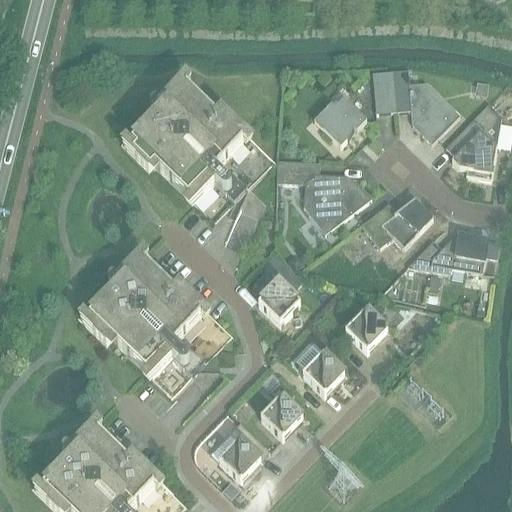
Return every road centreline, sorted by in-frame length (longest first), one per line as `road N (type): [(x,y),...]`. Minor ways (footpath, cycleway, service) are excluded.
road 1 (residential): [(185,459),(246,376),(252,355),(235,304),(166,232)]
road 2 (residential): [(260,511),(388,377)]
road 3 (secondary): [(0,170),(43,0)]
road 4 (residential): [(511,222),(445,210),(398,170)]
